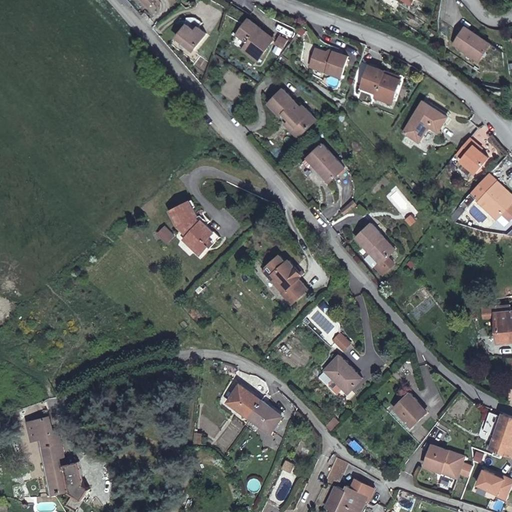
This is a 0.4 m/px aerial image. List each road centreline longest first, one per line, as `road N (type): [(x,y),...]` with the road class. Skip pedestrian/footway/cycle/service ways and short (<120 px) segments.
road 1 (residential): [(118,0),(446,374),(511,409)]
road 2 (residential): [(61,394),(167,355),(217,354),(266,378),(345,456),(480,511)]
road 3 (residential): [(274,0),(398,45),(458,83),(511,134)]
